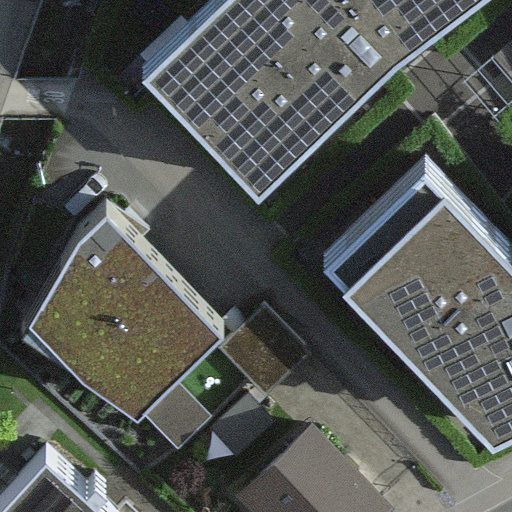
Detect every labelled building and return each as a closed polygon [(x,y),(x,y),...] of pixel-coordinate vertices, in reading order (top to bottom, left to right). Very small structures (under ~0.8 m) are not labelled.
[(450,0),(195,0),(143,50),(261,177),(401,38),(414,28),(450,0)] [(511,246),(426,159),(324,261),(490,434),(511,422),(511,246)] [(245,324),(117,197),(85,232),(29,330),(152,414),(245,324)] [(377,511),(390,499),(317,426),(236,507),(240,511),(377,511)] [(121,511),(46,445),(0,496),(0,511),(121,511)]
